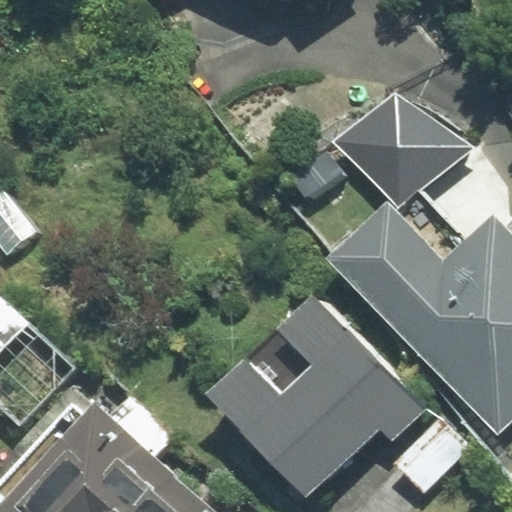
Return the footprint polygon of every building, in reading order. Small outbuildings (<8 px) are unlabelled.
[(0,183),(28,146),(0,126),(0,183)] [(409,199),(347,253),(506,431),(511,424),(511,215),(510,212),(463,258),(409,199)] [(88,363),(0,285),(0,440),(9,448),(88,363)] [(333,293),(223,393),(324,502),(432,403),(333,293)] [(237,511),(110,398),(5,511),(237,511)] [(450,413),(402,458),(432,491),(481,447),(450,413)]
